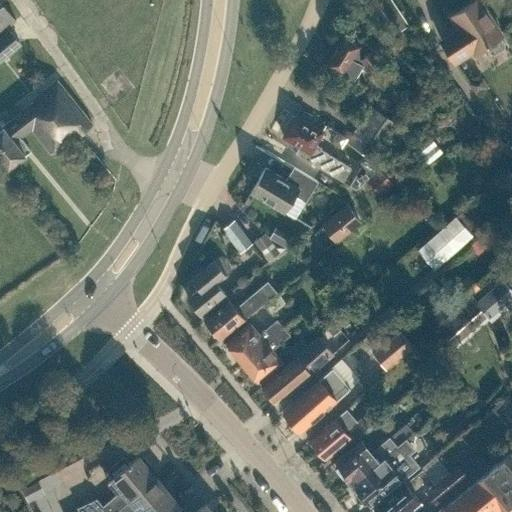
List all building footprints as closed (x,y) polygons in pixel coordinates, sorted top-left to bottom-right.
[(0,0),(0,33),(6,28),(16,20),(0,0)] [(392,0),(375,0),(396,31),(408,24),(392,0)] [(459,30),(441,41),(455,64),(473,53),(474,55),(486,47),(490,54),(494,55),(504,49),(505,45),(500,38),(503,36),(479,0),(477,0),(451,17),(459,30)] [(9,31),(0,38),(0,60),(1,62),(21,45),(9,31)] [(344,35),(326,64),(353,80),(363,63),(370,72),(381,63),(363,40),(359,44),(344,35)] [(475,94),(486,86),(482,80),(475,78),(468,83),(475,94)] [(18,112),(32,129),(53,154),(80,132),(79,131),(91,121),(57,80),(18,112)] [(371,107),(347,142),(367,155),(391,121),(371,107)] [(32,129),(18,112),(2,125),(0,122),(0,158),(7,168),(30,149),(21,138),(32,129)] [(286,130),(282,136),(299,146),(295,152),(341,180),(343,177),(337,173),(342,164),(318,150),(317,153),(310,149),(320,132),(294,117),(293,118),(290,115),(283,128),(286,130)] [(356,188),(379,168),(365,160),(350,184),(356,188)] [(263,168),(250,192),(285,212),(285,211),(295,217),(316,180),(293,167),(285,180),(263,168)] [(372,177),(368,181),(380,194),(393,182),(388,177),(381,169),(372,177)] [(345,205),(322,223),(336,240),(359,222),(345,205)] [(460,213),(417,250),(432,268),(471,235),(466,229),(471,225),(460,213)] [(234,220),(222,228),(240,252),(251,243),(234,220)] [(280,251),(265,231),(254,239),(269,259),(280,251)] [(283,231),(278,241),(285,245),(290,236),(283,231)] [(200,287),(187,298),(201,315),(226,295),(215,282),(225,275),(213,260),(192,278),(200,287)] [(460,282),(452,289),(462,301),(480,287),(467,273),(459,281),(460,282)] [(475,303),(490,319),(504,306),(511,314),(511,290),(501,279),(475,303)] [(220,339),(263,304),(262,302),(276,292),(269,283),(244,304),(246,307),(238,313),(226,299),(203,317),(220,339)] [(262,302),(263,304),(270,313),(284,302),(276,292),(262,302)] [(224,343),(240,362),(283,326),(277,319),(265,329),(257,334),(248,323),(224,343)] [(283,326),(240,362),(257,382),(280,362),(271,350),(290,334),(283,326)] [(335,335),(329,327),(320,334),(326,342),(335,335)] [(399,330),(372,353),(385,369),(412,346),(399,330)] [(296,354),(309,343),(302,335),(287,348),(294,356),(296,354)] [(318,336),(309,343),(296,354),(294,356),(284,364),(285,366),(261,386),(275,403),(306,376),(333,354),(318,336)] [(330,367),(281,411),(299,432),(348,389),(348,388),(357,380),(339,360),(330,368),(330,367)] [(342,411),(309,439),(311,441),(309,443),(315,450),(317,449),(325,457),(349,437),(352,441),(379,418),(371,409),(353,424),(342,411)] [(396,445),(403,439),(412,431),(406,423),(370,453),(360,440),(334,462),(338,466),(335,469),(342,477),(345,475),(347,478),(350,475),(354,480),(396,445)] [(396,445),(354,480),(358,485),(355,487),(358,490),(355,493),(363,503),(366,500),(369,503),(415,464),(405,452),(411,448),(403,439),(396,445)] [(496,511),(511,499),(511,454),(511,453),(499,462),(498,461),(489,467),(490,469),(444,507),(443,506),(436,511),(496,511)] [(111,511),(156,475),(149,467),(151,464),(143,454),(140,457),(138,454),(130,460),(129,459),(128,460),(123,455),(107,468),(113,475),(106,480),(116,492),(102,504),(98,498),(77,508),(78,510),(73,511),(111,511)] [(457,465),(426,491),(435,501),(466,476),(457,465)] [(422,469),(373,509),(375,511),(404,511),(406,510),(407,511),(410,511),(420,503),(410,491),(428,477),(422,469)] [(176,511),(182,508),(173,497),(173,496),(156,475),(111,511),(131,511),(137,507),(141,511),(176,511)] [(29,504),(46,496),(38,480),(21,488),(29,504)] [(213,511),(204,502),(192,511),(213,511)]
